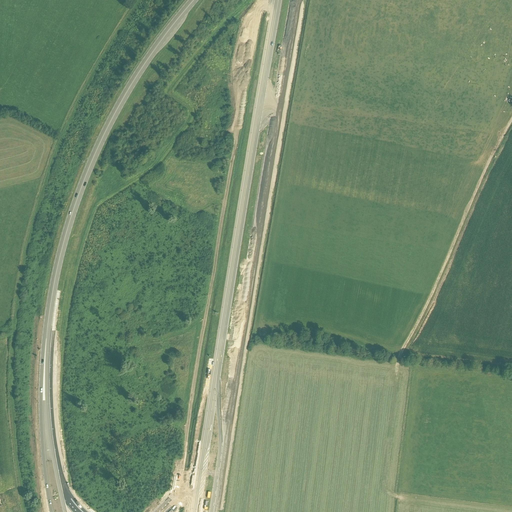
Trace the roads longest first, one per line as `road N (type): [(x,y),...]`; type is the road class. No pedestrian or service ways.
road 1 (primary): [(279,0),(193,511)]
road 2 (primary): [(211,511),(294,0)]
road 3 (primary): [(46,334),(89,166),(141,68),(194,0)]
road 4 (primary): [(65,511),(46,334)]
road 5 (primary): [(46,334),(40,422),(51,511)]
